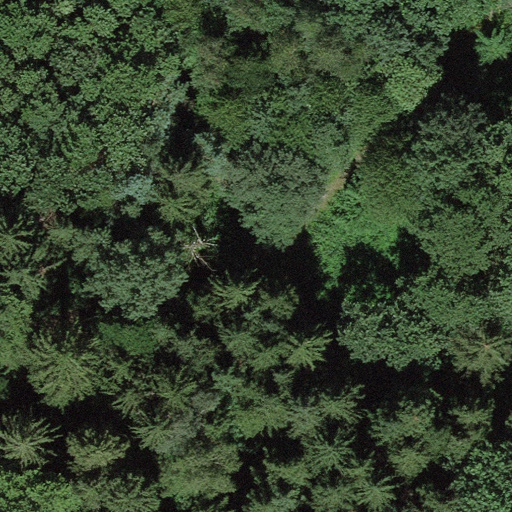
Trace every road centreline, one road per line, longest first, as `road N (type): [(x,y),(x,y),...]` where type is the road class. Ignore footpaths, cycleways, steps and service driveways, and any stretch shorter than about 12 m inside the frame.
road 1 (track): [(511,29),(294,282),(0,380)]
road 2 (track): [(134,0),(421,511)]
